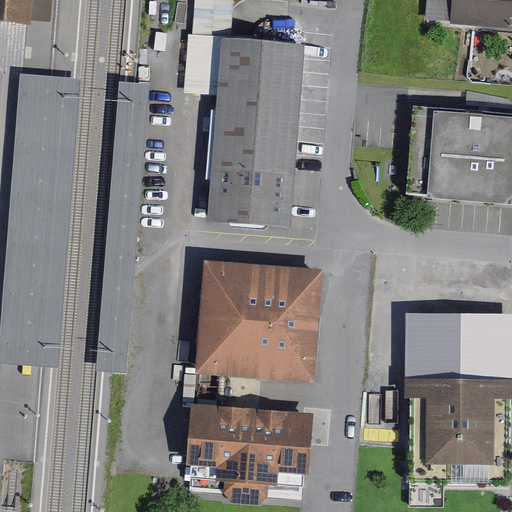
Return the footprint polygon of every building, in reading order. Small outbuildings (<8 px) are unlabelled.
[(26,0),(0,0),(0,18),(25,21),(26,0)] [(511,0),(428,0),(428,19),(511,24),(511,0)] [(301,44),(225,38),(209,218),(285,225),(301,44)] [(18,74),(0,301),(0,364),(56,369),(79,79),(18,74)] [(118,82),(96,371),(124,373),(146,84),(118,82)] [(511,115),(411,109),(405,199),(511,206),(511,115)] [(316,274),(207,267),(200,375),(309,382),(316,274)] [(508,387),(414,386),(413,480),(507,481),(508,387)] [(308,417),(194,408),(189,472),(302,480),(308,417)]
